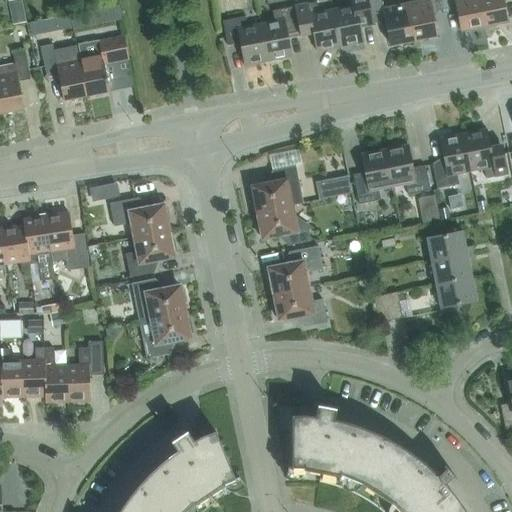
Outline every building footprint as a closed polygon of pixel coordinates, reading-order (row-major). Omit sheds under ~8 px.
[(80,0),(68,0),(70,11),(82,9),(80,0)] [(344,0),(346,7),(332,10),(340,47),(363,43),(358,19),(371,17),(367,0),(344,0)] [(390,45),(413,41),(406,4),(383,8),(380,0),(368,0),(373,24),(385,21),(390,45)] [(416,0),(417,2),(406,4),(413,41),(437,36),(432,12),(444,9),(441,0),(416,0)] [(441,0),(444,9),(456,7),(460,31),(484,26),(478,0),(441,0)] [(478,0),(484,26),(507,22),(502,0),(478,0)] [(316,2),(294,6),(299,31),(312,28),(317,52),(340,47),(332,10),(318,13),(316,2)] [(118,6),(102,9),(104,21),(120,18),(118,6)] [(274,21),(260,24),(268,62),(291,57),(287,34),(299,31),(294,6),(272,11),(274,21)] [(24,11),(12,14),(13,23),(26,21),(24,11)] [(245,66),(268,62),(260,24),(247,27),(245,16),(222,21),(227,46),(240,43),(245,66)] [(43,32),(41,20),(30,22),(32,34),(43,32)] [(99,41),(78,45),(81,59),(79,59),(86,96),(109,91),(104,67),(129,61),(124,36),(111,39),(99,41)] [(52,44),(40,47),(46,76),(58,74),(59,79),(63,101),(86,96),(79,59),(76,47),(54,51),(52,44)] [(15,64),(0,67),(0,108),(1,113),(24,109),(19,82),(30,79),(24,50),(12,52),(15,64)] [(486,129),(463,133),(470,171),(484,168),(486,179),(508,174),(503,149),(491,152),(486,129)] [(470,171),(463,133),(439,138),(444,161),(432,164),(437,189),(459,184),(457,174),(470,171)] [(408,144),(384,149),(392,187),(405,184),(408,194),(429,190),(424,165),(412,168),(408,144)] [(378,189),(392,187),(384,149),(361,154),(366,177),(353,179),(358,204),(380,200),(378,189)] [(257,212),(303,203),(295,166),(272,170),(274,182),(252,187),(253,191),(249,192),(252,204),(255,203),(257,212)] [(347,175),(315,181),(319,199),(351,193),(347,175)] [(115,185),(107,187),(109,196),(117,194),(115,185)] [(138,198),(109,204),(114,227),(131,223),(134,237),(168,230),(167,221),(170,220),(168,209),(164,209),(163,205),(141,210),(138,198)] [(311,241),(308,229),(313,228),(293,214),(291,206),(257,213),(259,222),(256,223),(258,235),(261,234),(262,238),(285,234),(287,246),(311,241)] [(450,219),(447,208),(440,210),(442,221),(450,219)] [(424,223),(439,220),(437,209),(421,212),(424,223)] [(52,262),(66,260),(67,271),(89,267),(85,240),(73,241),(69,213),(46,216),(51,251),(50,251),(52,262)] [(46,216),(23,219),(29,264),(38,263),(41,280),(54,278),(52,262),(50,251),(51,251),(46,216)] [(6,264),(20,262),(21,272),(30,271),(29,264),(23,219),(22,220),(23,226),(1,229),(6,264)] [(170,240),(168,230),(134,237),(137,252),(125,254),(130,277),(154,273),(151,261),(174,256),(173,252),(176,251),(174,239),(170,240)] [(465,247),(462,231),(426,238),(431,262),(472,254),(470,246),(465,247)] [(396,246),(394,238),(380,241),(382,249),(396,246)] [(272,285),(274,294),(308,287),(305,273),(323,270),(320,258),(318,246),(286,253),(289,264),(268,268),(269,273),(266,273),(268,285),(272,285)] [(472,254),(431,262),(436,285),(471,278),(468,262),(473,261),(472,254)] [(471,278),(436,285),(440,308),(476,301),(471,278)] [(139,321),(188,311),(184,290),(180,290),(179,286),(157,290),(155,279),(131,283),(139,321)] [(310,301),(308,287),(274,294),(275,303),(272,304),(274,316),(278,315),(279,320),(301,315),(303,327),(327,322),(322,299),(310,301)] [(402,318),(397,292),(373,297),(378,323),(402,318)] [(34,303),(18,303),(18,313),(18,315),(34,315),(34,313),(34,303)] [(58,304),(40,307),(41,315),(60,312),(58,304)] [(188,311),(139,321),(146,358),(170,354),(167,342),(190,338),(189,333),(192,333),(188,311)] [(63,312),(50,314),(52,324),(64,322),(63,312)] [(42,320),(27,321),(27,335),(42,334),(42,320)] [(20,322),(8,322),(8,331),(20,331),(20,322)] [(90,401),(89,375),(103,375),(102,341),(87,342),(88,348),(78,348),(79,365),(66,366),(67,402),(90,401)] [(44,360),(46,360),(46,366),(45,366),(45,396),(45,402),(67,402),(66,366),(53,366),(53,347),(44,348),(44,349),(44,360)] [(0,361),(0,367),(0,368),(1,398),(2,398),(23,397),(22,361),(9,361),(9,349),(0,349),(0,361)] [(35,349),(35,360),(22,361),(23,397),(45,396),(45,366),(46,366),(46,360),(44,360),(44,349),(35,349)] [(500,405),(505,431),(511,429),(511,381),(508,382),(511,403),(500,405)] [(465,511),(462,506),(458,501),(454,495),(449,489),(445,484),(453,476),(455,479),(456,478),(444,465),(443,466),(446,469),(438,477),(433,472),(427,467),(422,462),(417,458),(411,454),(405,450),(399,446),(393,442),(387,439),(380,436),(374,433),(368,430),(361,428),(354,425),(347,423),(341,421),(334,420),(336,409),(324,406),(317,405),(315,417),(306,416),(291,416),(291,468),(304,468),(321,471),(319,482),(329,484),(338,487),(343,488),(352,492),(361,497),(365,499),(373,505),(377,508),(381,511),(382,511),(465,511)] [(202,511),(207,508),(215,502),(209,494),(224,484),(235,479),(215,431),(202,436),(194,441),(187,431),(181,435),(171,442),(178,451),(172,455),(166,460),(161,464),(156,469),(150,473),(145,479),(141,484),(136,489),(132,495),(127,500),(123,506),(119,511),(202,511)] [(0,511),(15,511),(2,511),(1,486),(0,486),(0,511)]
